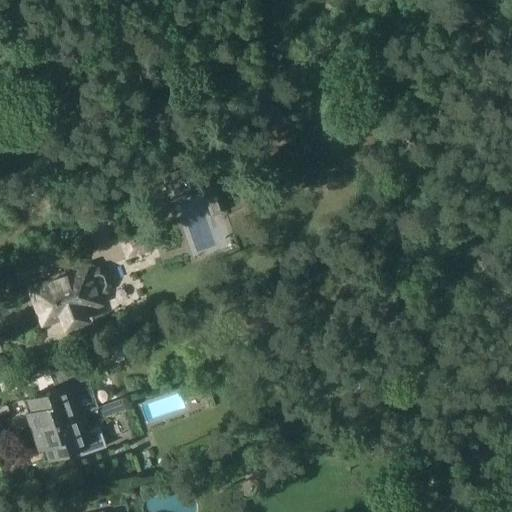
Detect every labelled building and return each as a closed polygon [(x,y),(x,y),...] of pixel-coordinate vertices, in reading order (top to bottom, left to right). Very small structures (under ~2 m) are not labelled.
[(161,176),(171,203),(205,191),(195,164),(161,176)] [(204,195),(211,217),(226,212),(218,190),(204,195)] [(128,261),(161,248),(153,225),(119,238),(128,261)] [(90,272),(88,267),(32,288),(44,322),(63,315),(67,326),(88,319),(83,304),(99,298),(98,293),(108,290),(111,283),(107,272),(100,268),(90,272)] [(56,386),(26,396),(37,428),(83,412),(98,407),(83,361),(51,371),(56,386)] [(83,412),(37,428),(46,456),(79,445),(82,455),(107,446),(100,427),(89,431),(83,412)]
